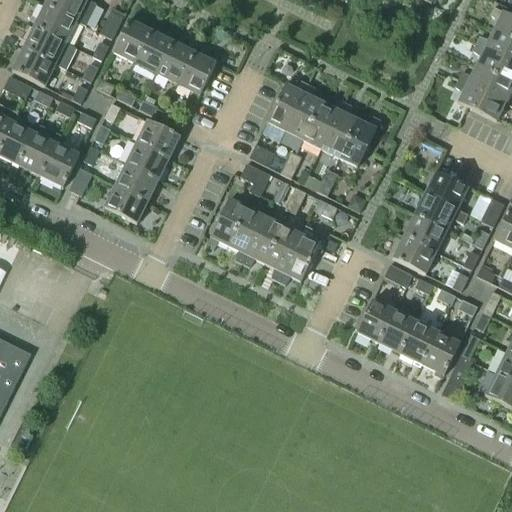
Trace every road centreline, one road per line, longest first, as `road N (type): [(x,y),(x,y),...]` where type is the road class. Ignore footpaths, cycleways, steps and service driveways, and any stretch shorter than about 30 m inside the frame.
road 1 (residential): [(511,455),(310,353)]
road 2 (residential): [(153,275),(253,75)]
road 3 (residential): [(310,353),(153,275)]
road 4 (residential): [(153,275),(0,202)]
